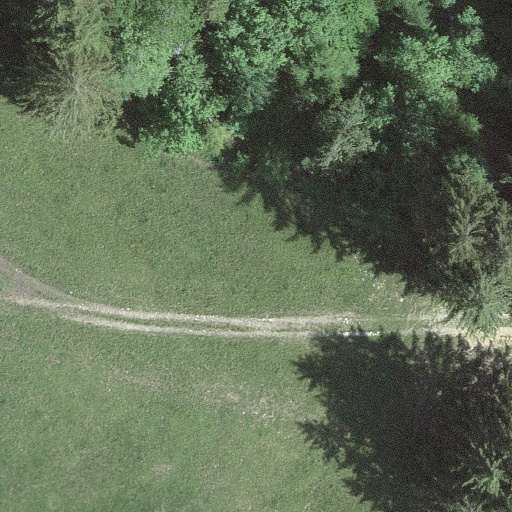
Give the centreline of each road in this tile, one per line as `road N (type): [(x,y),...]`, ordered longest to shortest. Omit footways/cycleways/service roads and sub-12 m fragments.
road 1 (track): [(0,257),(46,288),(202,320),(399,314),(511,325)]
road 2 (track): [(296,317),(158,511)]
